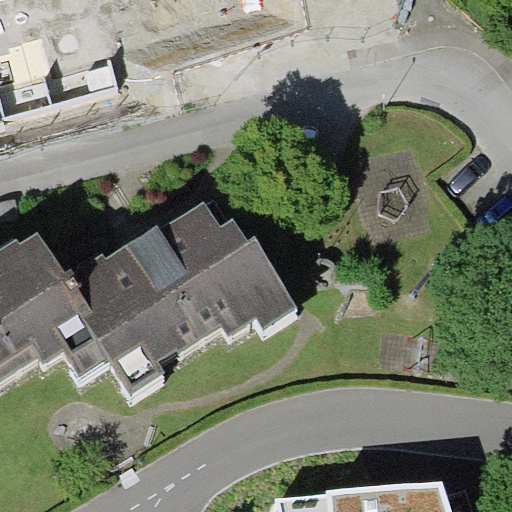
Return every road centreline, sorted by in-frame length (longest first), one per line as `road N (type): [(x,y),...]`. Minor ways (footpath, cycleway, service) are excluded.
road 1 (residential): [(0,184),(407,80),(449,76),(477,93)]
road 2 (residential): [(511,430),(315,416),(127,503)]
